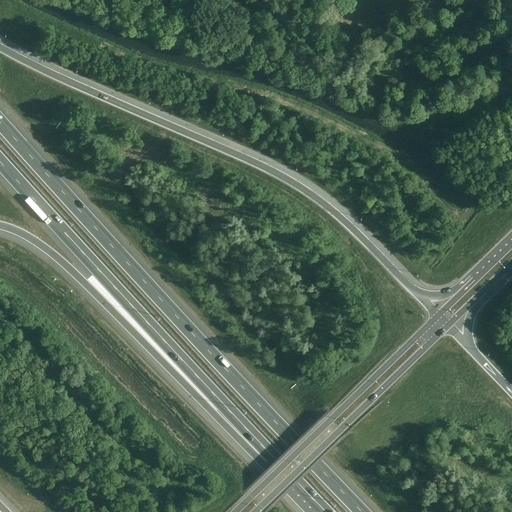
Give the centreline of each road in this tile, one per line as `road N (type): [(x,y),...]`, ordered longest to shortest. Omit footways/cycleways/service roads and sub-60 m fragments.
road 1 (motorway): [(359,511),(0,123)]
road 2 (motorway): [(438,316),(303,191),(0,49)]
road 3 (motorway): [(0,163),(271,456)]
road 4 (motorway): [(0,228),(58,261),(213,415),(271,456)]
road 5 (secondary): [(438,316),(235,511)]
road 6 (secondary): [(255,511),(447,326)]
